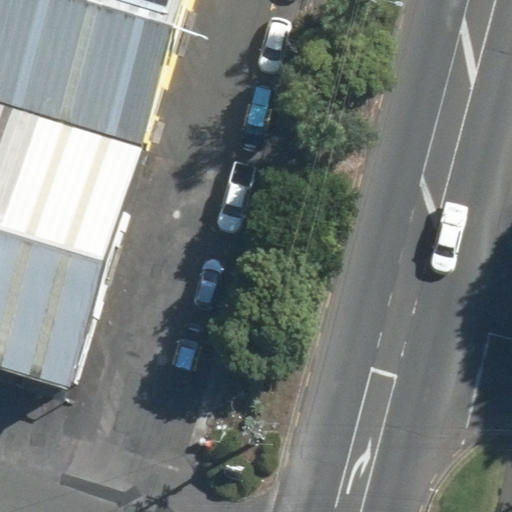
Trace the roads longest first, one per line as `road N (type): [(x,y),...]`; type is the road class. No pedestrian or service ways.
road 1 (primary): [(394,311),(474,0)]
road 2 (primary): [(342,511),(394,311)]
road 3 (residential): [(394,311),(511,344)]
